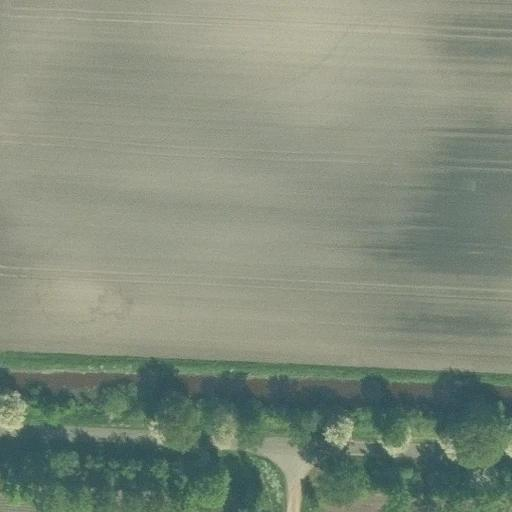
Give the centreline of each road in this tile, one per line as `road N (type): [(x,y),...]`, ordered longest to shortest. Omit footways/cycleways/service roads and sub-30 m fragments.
road 1 (unclassified): [(295,446),(0,426)]
road 2 (unclassified): [(511,457),(295,446)]
